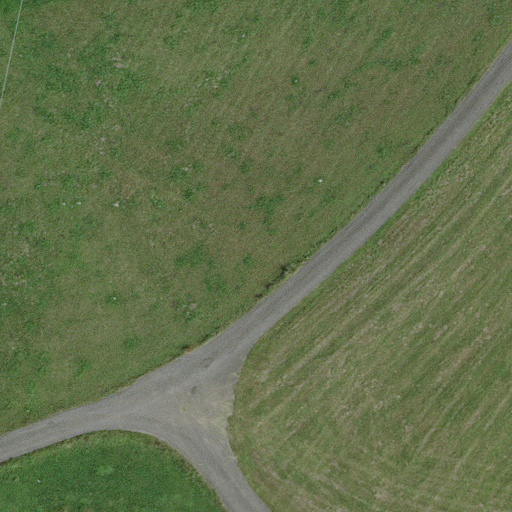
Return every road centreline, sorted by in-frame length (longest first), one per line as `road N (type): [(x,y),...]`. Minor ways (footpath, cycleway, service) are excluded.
road 1 (track): [(511,60),(441,157),(351,253),(175,390),(0,456)]
road 2 (track): [(251,511),(175,390),(0,27)]
